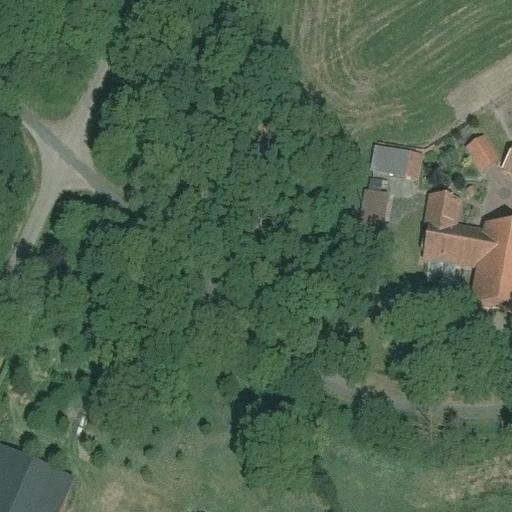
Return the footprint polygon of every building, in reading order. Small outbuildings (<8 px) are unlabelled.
[(484,143),(464,157),(480,179),(499,166),(484,143)] [(511,150),(500,172),(511,178),(511,150)] [(374,153),(370,176),(417,184),(421,161),(374,153)] [(456,204),(430,200),(419,265),(478,275),(472,308),(511,314),(511,235),(452,225),(456,204)] [(62,511),(73,488),(0,454),(0,511),(62,511)]
